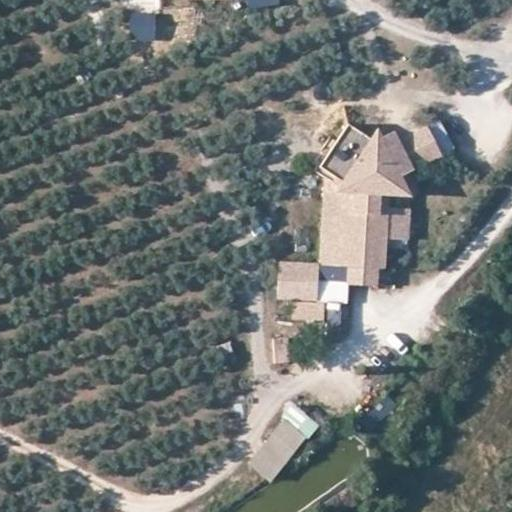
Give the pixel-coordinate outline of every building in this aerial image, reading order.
[(274,0),(242,0),(246,12),(276,3),(274,0)] [(187,30),(187,2),(162,2),(162,30),(187,30)] [(320,175),(316,262),(343,263),(373,264),(381,264),(382,232),(402,233),(402,207),(382,206),(383,192),(383,181),(394,175),(408,168),(394,139),(388,127),(378,132),(372,135),(367,132),(343,120),(313,171),(320,175)] [(373,122),(367,132),(372,135),(378,132),(373,122)] [(422,126),(394,139),(408,168),(436,153),(422,126)] [(383,181),(383,192),(403,193),(394,175),(383,181)] [(314,261),(277,259),(275,294),(312,296),(313,278),(314,261)] [(373,264),(343,263),(342,279),(313,278),(312,296),(342,297),(343,281),(373,282),(373,264)] [(324,302),(293,301),(292,318),(324,320),(324,302)] [(288,363),(286,338),(273,339),(275,363),(288,363)] [(366,430),(392,402),(381,392),(355,420),(366,430)] [(270,479),(303,436),(279,417),(245,460),(270,479)]
